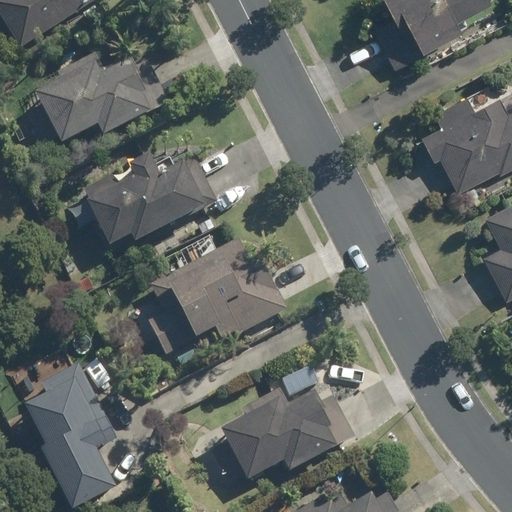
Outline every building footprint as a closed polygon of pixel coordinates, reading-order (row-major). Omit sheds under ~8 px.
[(0,0),(0,13),(20,45),(93,0),(0,0)] [(484,0),(381,0),(391,18),(370,29),(391,70),(421,54),(419,50),(461,29),(455,15),(484,0)] [(94,5),(82,13),(89,23),(100,15),(94,5)] [(71,76),(46,88),(54,104),(38,111),(53,143),(69,134),(71,138),(107,120),(112,132),(179,99),(158,57),(144,64),(139,53),(112,66),(105,50),(68,69),(71,76)] [(433,110),(439,124),(421,134),(433,157),(438,154),(457,189),(497,169),(499,173),(511,166),(511,110),(507,113),(498,94),(473,107),(466,93),(433,110)] [(146,227),(151,237),(214,203),(220,200),(198,157),(175,169),(163,148),(144,158),(149,169),(131,179),(127,171),(101,184),(105,192),(102,195),(125,239),(146,227)] [(511,199),(484,214),(501,246),(482,256),(505,299),(511,295),(511,199)] [(167,342),(156,348),(161,358),(201,338),(206,347),(247,327),(249,330),(294,307),(266,252),(256,257),(245,236),(157,282),(171,310),(154,318),(167,342)] [(94,274),(80,281),(85,291),(100,283),(94,274)] [(61,442),(53,446),(56,451),(61,463),(83,505),(127,482),(108,445),(128,434),(91,359),(53,379),(60,391),(40,401),(61,442)] [(256,413),(234,425),(241,438),(234,441),(236,444),(221,451),(236,480),(258,468),(262,476),(290,461),(296,458),(301,467),(361,435),(340,396),(325,403),(320,394),(297,406),(287,386),(251,405),(256,413)] [(49,470),(58,465),(53,453),(43,458),(49,470)] [(397,511),(385,493),(373,501),(367,491),(334,511),(333,511),(322,494),(292,511),(397,511)]
